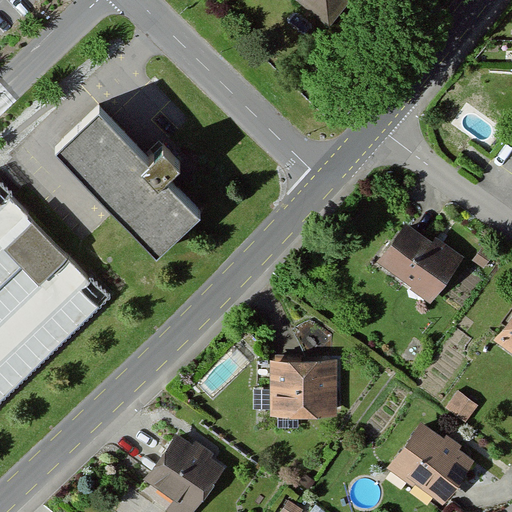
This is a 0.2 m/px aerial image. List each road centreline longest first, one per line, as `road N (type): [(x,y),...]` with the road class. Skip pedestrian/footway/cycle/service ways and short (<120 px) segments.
road 1 (tertiary): [(379,124),(0,504)]
road 2 (residential): [(511,220),(379,124)]
road 3 (tertiary): [(482,0),(379,124)]
road 4 (unknown): [(0,206),(25,233),(31,268),(28,290),(0,326)]
